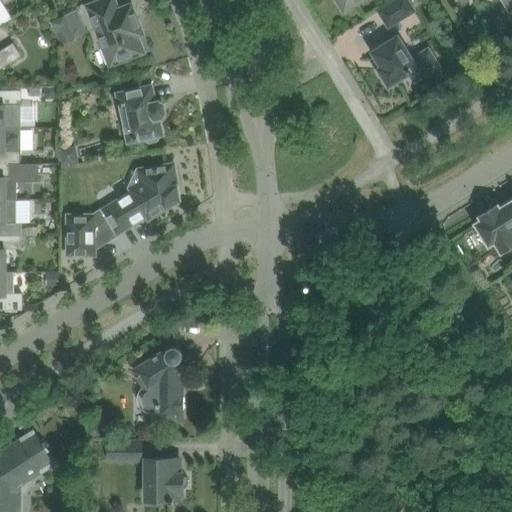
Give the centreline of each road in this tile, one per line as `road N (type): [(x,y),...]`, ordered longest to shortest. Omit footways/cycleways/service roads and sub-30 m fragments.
road 1 (residential): [(0,357),(176,250),(268,218)]
road 2 (tertiary): [(287,511),(285,312),(271,282)]
road 3 (tertiary): [(271,282),(262,314),(261,511)]
road 4 (residential): [(402,219),(511,390)]
road 5 (tertiary): [(214,0),(243,113),(262,137)]
road 6 (tertiary): [(262,137),(267,94),(237,0)]
road 7 (residential): [(402,219),(302,225),(268,218)]
road 8 (residential): [(511,154),(402,219)]
